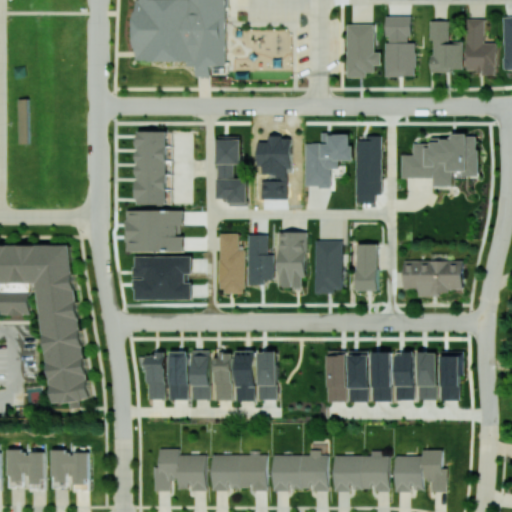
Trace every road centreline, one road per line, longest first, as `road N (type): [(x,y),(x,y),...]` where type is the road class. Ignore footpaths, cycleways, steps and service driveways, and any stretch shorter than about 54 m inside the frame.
road 1 (residential): [(504,105),(508,189),(497,250)]
road 2 (residential): [(349,323),(210,322)]
road 3 (residential): [(485,323),(349,323)]
